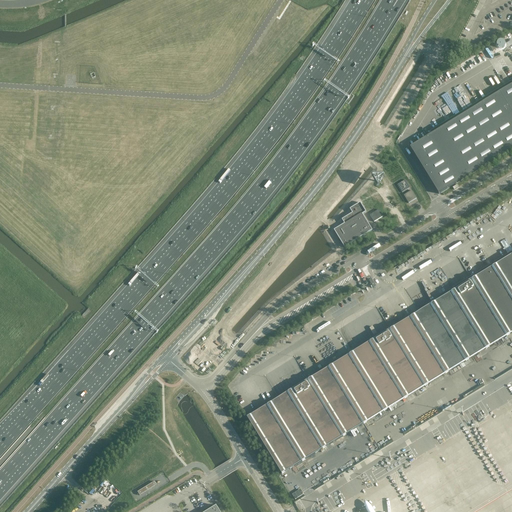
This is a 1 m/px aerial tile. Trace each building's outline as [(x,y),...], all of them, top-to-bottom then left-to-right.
[(496,42),(499,49),(506,45),(503,39),(496,42)] [(511,84),(432,134),(410,147),(416,156),(437,192),(439,194),(440,194),(511,149),(511,84)] [(397,185),(402,193),(410,188),(405,180),(397,185)] [(404,195),(409,203),(416,199),(412,191),(404,195)] [(334,230),(345,248),(372,230),(363,214),(366,212),(360,203),(350,209),(352,213),(342,220),(344,224),(334,230)] [(379,210),(370,215),(374,222),(383,217),(379,210)] [(154,482),(137,492),(140,495),(156,485),(154,482)]
